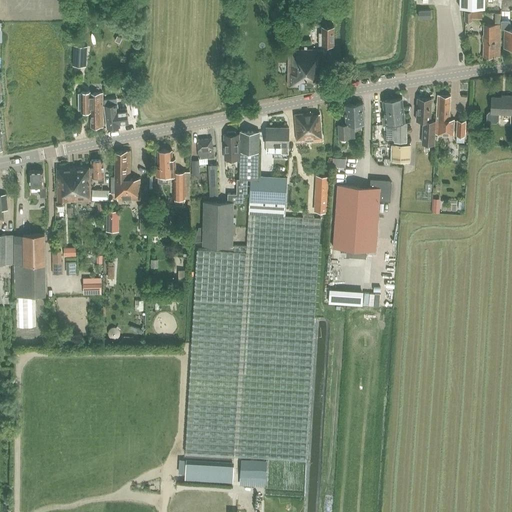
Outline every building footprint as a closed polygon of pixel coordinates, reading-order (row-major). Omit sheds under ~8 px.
[(511,29),(509,29),(509,21),(501,21),(501,29),(504,29),(504,47),(511,47),(511,29)] [(499,57),(500,40),(500,24),(483,24),(483,56),(499,57)] [(319,33),(319,45),(334,45),(334,26),(322,26),(322,33),(319,33)] [(288,85),(315,85),(315,79),(323,79),(323,49),(288,49),(288,85)] [(74,51),(73,65),(85,66),(85,52),(74,51)] [(91,90),(82,91),(82,111),(91,111),(91,126),(103,126),(103,92),(91,92),(91,90)] [(436,134),(453,135),(454,119),(449,119),(450,96),(438,95),(436,134)] [(511,95),(506,95),(506,98),(492,97),(491,111),(489,111),(486,113),(486,120),(488,122),(495,122),(498,120),(498,113),(511,113),(511,95)] [(422,142),(434,143),(435,121),(430,120),(431,98),(417,97),(416,120),(423,120),(422,142)] [(117,98),(104,99),(104,105),(107,128),(120,126),(120,124),(129,123),(127,108),(118,109),(117,98)] [(395,141),(407,142),(407,122),(405,122),(402,98),(383,101),(385,117),(383,118),(383,125),(392,124),(392,140),(395,140),(395,141)] [(354,125),(364,124),(363,104),(346,105),(346,124),(338,125),(339,138),(355,138),(354,125)] [(295,114),(297,142),(322,140),(320,114),(313,114),(313,112),(295,114)] [(465,135),(466,120),(458,120),(457,135),(465,135)] [(266,129),(266,146),(281,146),(281,153),(288,153),(289,128),(280,127),(280,130),(266,129)] [(224,134),(225,158),(239,158),(239,133),(236,133),(235,131),(228,131),(227,134),(224,134)] [(228,193),(227,202),(232,202),(243,202),(243,192),(247,192),(248,179),(258,179),(259,131),(240,131),(239,179),(238,178),(237,193),(228,193)] [(198,140),(199,158),(214,157),(212,138),(198,140)] [(455,163),(455,142),(444,142),(444,162),(455,163)] [(410,145),(391,145),(391,161),(410,162),(410,145)] [(117,193),(117,200),(140,200),(140,179),(130,179),(130,150),(116,153),(116,177),(112,177),(112,193),(117,193)] [(158,166),(156,167),(156,176),(170,175),(174,175),(174,198),(185,198),(184,171),(184,170),(175,171),(175,158),(172,158),(172,150),(158,150),(158,166)] [(346,156),(333,155),(333,166),(345,167),(346,156)] [(98,176),(98,182),(104,182),(104,160),(91,160),(92,176),(98,176)] [(218,195),(217,164),(210,164),(212,195),(218,195)] [(74,201),(74,167),(57,168),(57,201),(74,201)] [(74,167),(74,201),(91,201),(90,167),(74,167)] [(29,171),(30,187),(40,187),(40,197),(47,197),(47,186),(44,186),(43,171),(38,171),(29,171)] [(316,175),(314,211),(327,212),(329,176),(316,175)] [(338,185),(333,248),(347,249),(346,255),(366,256),(367,250),(376,251),(380,201),(391,202),(392,182),(390,180),(371,179),(370,187),(338,185)] [(251,180),(249,201),(286,203),(287,182),(259,180),(258,180),(251,180)] [(92,199),(109,200),(109,190),(92,190),(92,199)] [(202,201),(202,245),(232,246),(232,202),(227,202),(202,201)] [(246,252),(234,456),(306,460),(314,317),(320,218),(285,216),(286,203),(249,201),(246,252)] [(106,210),(106,231),(113,231),(113,225),(119,225),(119,211),(106,210)] [(15,296),(45,295),(44,233),(15,234),(15,264),(14,264),(15,296)] [(0,264),(14,264),(15,264),(15,234),(0,234),(0,264)] [(191,349),(185,453),(234,456),(246,252),(197,249),(191,349)] [(52,250),(53,274),(62,273),(61,250),(52,250)] [(370,257),(370,280),(385,281),(386,258),(370,257)] [(95,282),(83,282),(84,288),(95,287),(96,293),(101,293),(101,276),(95,276),(95,282)] [(387,303),(389,292),(366,288),(364,299),(387,303)] [(363,306),(364,292),(330,290),(329,304),(363,306)] [(233,483),(234,463),(187,460),(186,480),(233,483)]
